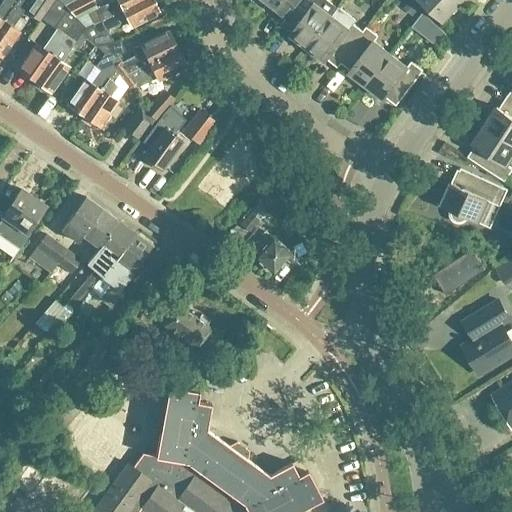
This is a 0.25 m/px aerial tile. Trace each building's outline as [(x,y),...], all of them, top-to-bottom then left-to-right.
[(20,32),(13,27),(32,0),(18,0),(0,26),(0,54),(3,56),(20,32)] [(0,26),(18,0),(4,0),(0,6),(0,26)] [(86,27),(75,15),(65,4),(61,0),(55,0),(42,18),(57,29),(43,49),(36,44),(34,43),(33,43),(35,45),(19,68),(36,79),(72,27),(81,34),(86,27)] [(40,20),(53,0),(34,0),(27,11),(40,20)] [(75,15),(95,5),(92,0),(73,0),(65,4),(75,15)] [(81,34),(95,46),(113,41),(107,29),(129,18),(133,26),(159,13),(152,0),(140,0),(93,24),(86,27),(81,34)] [(114,0),(87,14),(93,24),(140,0),(114,0)] [(289,15),(300,0),(265,0),(278,9),(279,7),(288,14),(289,15)] [(300,0),(289,15),(288,14),(281,24),(291,32),(290,34),(308,47),(332,16),(338,8),(327,0),(300,0)] [(409,0),(403,7),(413,14),(418,7),(409,0)] [(418,0),(443,22),(458,5),(452,0),(418,0)] [(340,62),(364,31),(363,31),(353,23),(355,20),(338,7),(338,8),(332,16),(308,47),(326,61),(327,59),(338,68),(341,63),(340,62)] [(423,12),(412,26),(420,32),(430,19),(423,12)] [(366,85),(390,54),(374,41),(378,36),(366,26),(363,31),(364,31),(340,62),(341,63),(350,70),(348,72),(366,85)] [(69,67),(62,62),(81,34),(72,27),(36,79),(52,91),(69,67)] [(131,72),(176,49),(168,31),(144,42),(133,48),(136,55),(122,62),(114,67),(116,70),(119,76),(122,79),(131,72)] [(113,41),(95,46),(106,55),(108,57),(112,55),(117,56),(125,51),(120,39),(113,41)] [(160,79),(186,67),(176,49),(131,72),(122,79),(128,87),(133,89),(138,87),(159,76),(160,79)] [(396,105),(423,70),(411,61),(407,67),(390,54),(366,85),(384,99),(386,97),(396,105)] [(85,114),(112,77),(116,70),(114,67),(122,62),(117,56),(112,55),(108,57),(106,55),(97,67),(102,71),(93,84),(85,79),(69,103),(85,114)] [(118,102),(128,87),(122,79),(119,76),(116,70),(112,77),(85,114),(101,126),(118,102)] [(164,88),(143,111),(149,123),(151,125),(156,119),(157,120),(175,98),(164,88)] [(511,99),(507,96),(499,108),(497,106),(485,125),(511,143),(511,99)] [(149,123),(143,111),(141,106),(125,128),(138,138),(149,123)] [(199,144),(217,122),(200,108),(182,130),(199,144)] [(163,169),(183,142),(174,135),(179,128),(171,122),(166,129),(164,128),(144,155),(163,169)] [(511,168),(507,164),(511,156),(511,143),(485,125),(472,144),(474,146),(467,157),(504,181),(511,169),(511,168)] [(507,189),(501,186),(461,168),(454,183),(451,182),(441,205),(452,210),(451,211),(451,213),(451,214),(452,216),(452,217),(453,218),(455,220),(456,220),(457,221),(459,221),(460,221),(462,221),(463,220),(464,219),(465,218),(466,216),(490,227),(507,189)] [(28,232),(46,206),(21,189),(1,218),(0,217),(0,234),(20,248),(30,233),(28,232)] [(83,234),(101,208),(85,196),(61,229),(78,242),(83,234)] [(250,231),(267,212),(258,204),(241,223),(250,231)] [(99,246),(118,220),(101,208),(83,234),(92,241),(99,246)] [(89,291),(91,292),(96,285),(95,284),(98,279),(99,280),(135,232),(118,220),(99,246),(86,262),(95,270),(68,301),(75,307),(78,304),(89,291)] [(146,241),(135,232),(99,280),(98,279),(95,284),(96,285),(91,292),(99,299),(111,283),(119,289),(151,246),(146,241)] [(273,271),(289,253),(273,238),(256,256),(273,271)] [(446,294),(485,268),(472,248),(433,274),(446,294)] [(80,259),(67,249),(58,262),(70,272),(80,259)] [(170,300),(157,290),(151,297),(165,307),(170,300)] [(55,299),(35,322),(51,336),(75,307),(68,301),(63,306),(55,299)] [(498,299),(463,321),(474,339),(462,346),(479,373),(511,352),(511,340),(501,323),(510,318),(498,299)] [(211,328),(178,305),(164,325),(197,348),(211,328)] [(101,357),(105,351),(99,346),(83,369),(89,373),(101,357)] [(511,381),(491,394),(511,427),(511,381)] [(288,511),(321,495),(309,472),(308,470),(299,475),(292,462),(269,474),(268,473),(247,458),(249,450),(237,441),(229,445),(209,430),(207,429),(212,404),(197,401),(199,391),(172,386),(159,456),(143,453),(133,466),(128,462),(93,510),(95,511),(138,511),(141,508),(146,511),(288,511)] [(50,443),(82,406),(71,397),(39,434),(50,443)]
